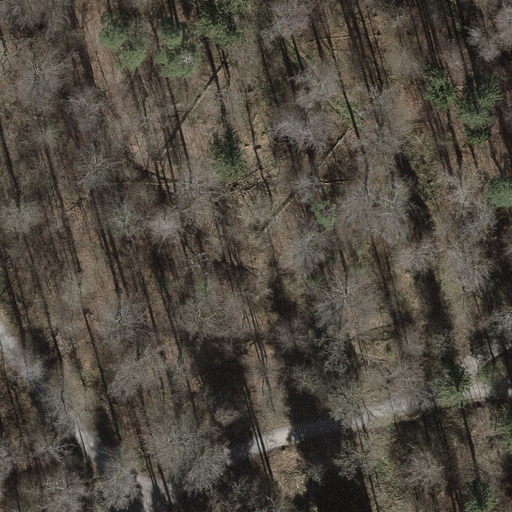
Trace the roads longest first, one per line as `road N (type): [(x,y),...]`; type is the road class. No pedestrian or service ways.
road 1 (track): [(443,393),(250,446),(144,504)]
road 2 (track): [(144,504),(0,331)]
